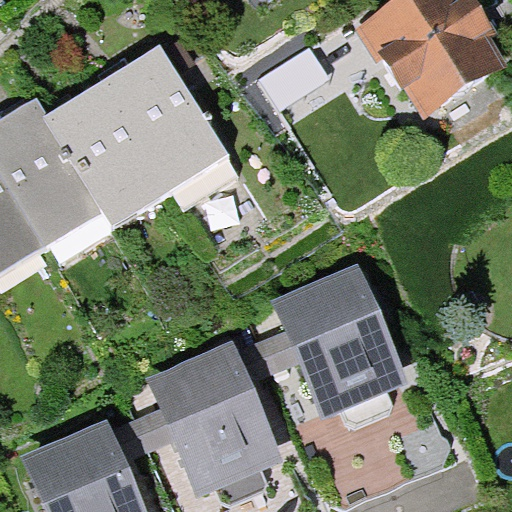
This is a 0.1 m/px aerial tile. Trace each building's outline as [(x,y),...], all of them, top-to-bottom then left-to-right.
[(465,0),(403,0),(358,31),(422,124),(509,64),(465,0)] [(260,82),(287,125),(340,92),(312,49),(260,82)] [(0,277),(99,215),(110,231),(227,157),(160,51),(127,71),(87,96),(46,122),(35,104),(1,126),(0,126),(0,277)] [(355,272),(269,309),(320,426),(406,390),(355,272)] [(233,348),(145,384),(194,504),(282,468),(233,348)] [(142,511),(105,427),(18,465),(38,511),(142,511)]
